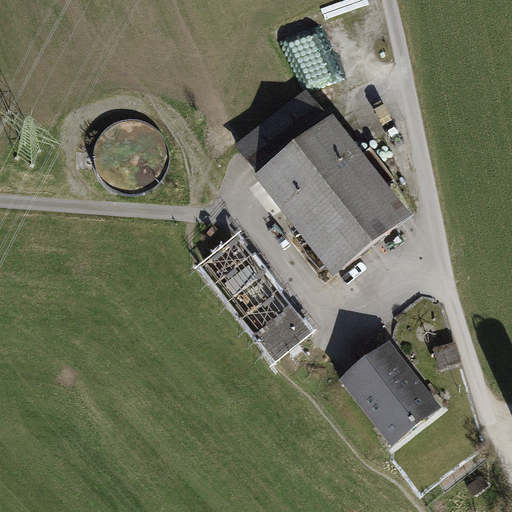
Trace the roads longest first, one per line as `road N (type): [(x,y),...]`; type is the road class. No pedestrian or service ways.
road 1 (unclassified): [(0,200),(242,215),(334,323),(441,252)]
road 2 (unclassified): [(441,252),(390,0)]
road 3 (unclassified): [(491,422),(441,252)]
